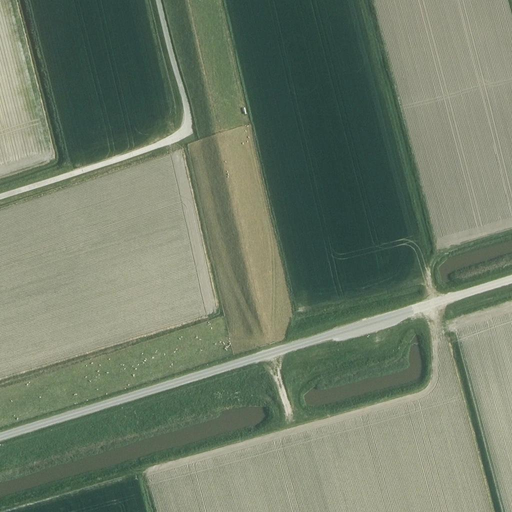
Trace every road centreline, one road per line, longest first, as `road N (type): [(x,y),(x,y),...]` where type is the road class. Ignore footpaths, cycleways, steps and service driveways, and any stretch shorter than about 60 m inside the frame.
road 1 (unclassified): [(0,437),(511,279)]
road 2 (track): [(0,197),(173,136),(174,78),(155,0)]
